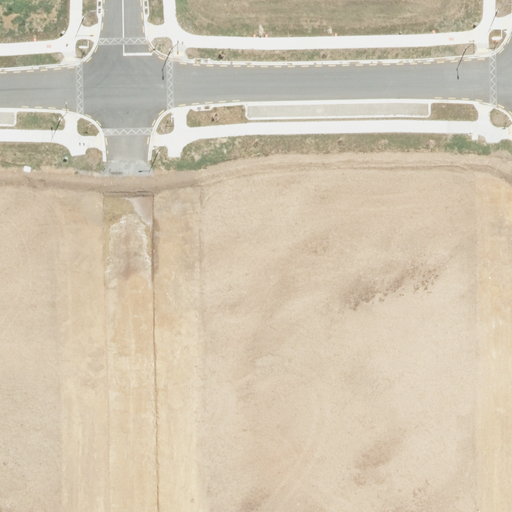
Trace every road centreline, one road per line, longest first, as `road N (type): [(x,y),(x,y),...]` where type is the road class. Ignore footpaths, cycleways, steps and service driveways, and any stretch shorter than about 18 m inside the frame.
road 1 (residential): [(511,82),(123,89)]
road 2 (residential): [(130,328),(123,89)]
road 3 (residential): [(134,511),(130,328)]
road 4 (residential): [(0,331),(130,328)]
road 5 (residential): [(123,89),(0,91)]
